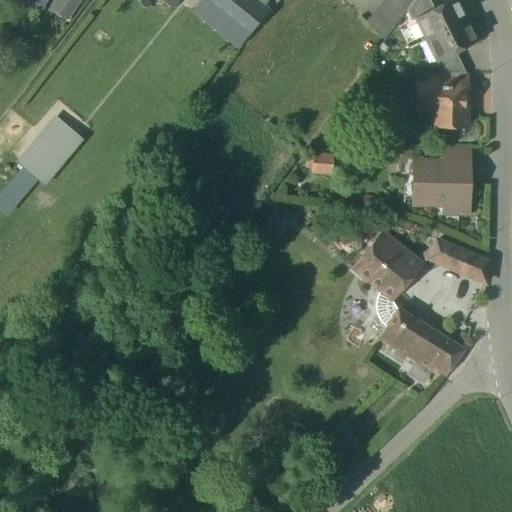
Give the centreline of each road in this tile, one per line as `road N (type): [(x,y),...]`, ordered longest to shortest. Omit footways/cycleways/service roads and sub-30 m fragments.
road 1 (tertiary): [(502,281),(503,45),(494,0)]
road 2 (tertiary): [(324,511),(503,341)]
